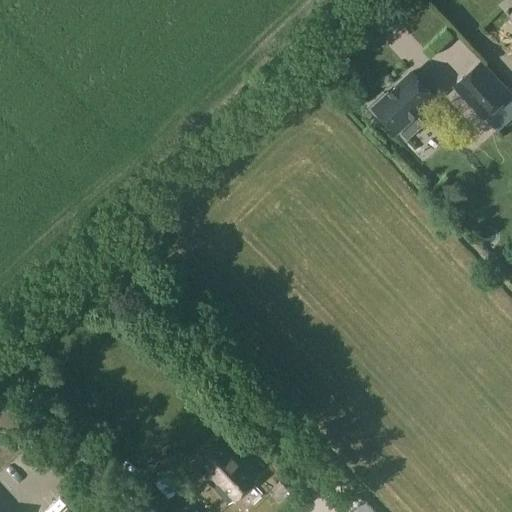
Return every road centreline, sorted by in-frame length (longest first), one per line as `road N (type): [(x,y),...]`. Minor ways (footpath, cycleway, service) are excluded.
road 1 (unclassified): [(0,351),(378,0)]
road 2 (unknown): [(110,248),(308,468),(309,493),(298,511)]
